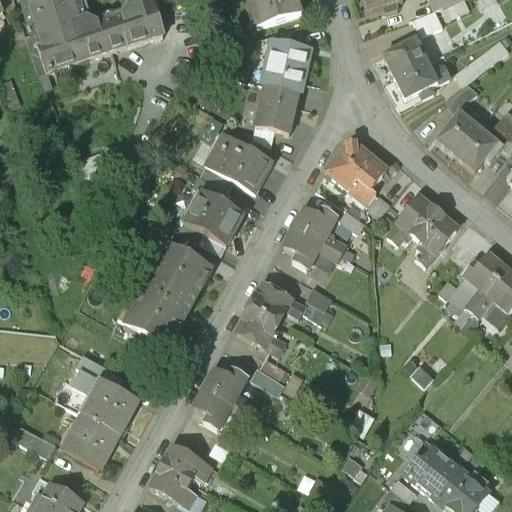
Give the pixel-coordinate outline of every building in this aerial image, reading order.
[(18,0),(32,44),(34,51),(37,50),(45,77),(140,48),(131,19),(88,32),(78,0),(18,0)] [(163,41),(150,0),(125,0),(131,19),(140,48),(163,41)] [(247,0),(257,31),(301,18),(295,0),(247,0)] [(401,0),(363,0),(368,17),(403,6),(401,0)] [(463,0),(427,0),(434,16),(465,3),(463,0)] [(499,44),(480,60),(489,71),(508,55),(499,44)] [(417,45),(385,62),(396,83),(428,67),(417,45)] [(307,58),(274,50),(264,91),(298,98),(307,58)] [(428,67),(396,83),(407,105),(450,83),(444,72),(433,77),(428,67)] [(476,99),(468,88),(447,105),(456,116),(476,99)] [(298,98),(264,91),(255,131),(289,139),(298,98)] [(462,118),(438,147),(456,161),(479,133),(462,118)] [(479,133),(456,161),(476,177),(486,164),(491,168),(503,154),(501,153),(502,151),(497,147),(511,127),(511,122),(507,119),(490,141),(479,133)] [(511,127),(497,147),(502,151),(511,139),(511,127)] [(511,139),(502,151),(501,153),(503,154),(511,161),(511,159),(511,139)] [(271,168),(228,143),(211,172),(211,173),(226,182),(234,186),(233,187),(253,198),(271,168)] [(347,150),(325,177),(347,195),(356,185),(360,180),(349,171),(361,156),(353,149),(347,150)] [(386,176),(361,156),(349,171),(360,180),(356,185),(365,192),(366,192),(370,195),(386,176)] [(226,182),(211,173),(211,172),(206,169),(199,182),(219,193),(226,182)] [(219,193),(199,182),(192,193),(196,195),(197,194),(214,204),(219,193)] [(365,192),(356,185),(347,195),(356,203),(365,192)] [(365,192),(356,203),(366,211),(375,199),(370,195),(366,192),(365,192)] [(214,204),(197,194),(196,195),(179,226),(184,228),(203,239),(226,252),(243,221),(214,204)] [(418,202),(387,240),(397,249),(403,242),(407,245),(411,240),(422,226),(432,235),(442,222),(418,202)] [(316,221),(304,214),(293,233),(321,248),(325,242),(335,223),(320,214),(316,221)] [(363,228),(345,216),(338,226),(356,239),(363,228)] [(442,222),(432,235),(422,226),(411,240),(420,248),(416,253),(420,257),(415,263),(425,271),(456,233),(442,222)] [(203,239),(184,228),(178,238),(197,250),(203,239)] [(321,248),(293,233),(283,252),(295,259),(291,266),(306,275),(317,256),(321,248)] [(345,253),(325,242),(321,248),(317,256),(347,273),(350,267),(340,261),(345,253)] [(158,266),(133,312),(135,313),(125,330),(168,354),(179,335),(174,333),(198,291),(202,293),(213,274),(170,250),(160,267),(158,266)] [(488,259),(479,270),(473,265),(462,279),(479,293),(486,298),(505,274),(488,259)] [(511,279),(505,274),(486,298),(492,303),(509,317),(511,312),(511,279)] [(448,285),(438,297),(445,303),(455,291),(448,285)] [(273,295),(262,289),(249,313),(277,329),(285,316),(299,324),(303,318),(305,313),(303,312),(285,302),(289,295),(277,288),(273,295)] [(331,303),(313,292),(306,304),(307,305),(324,315),(325,313),(331,303)] [(479,293),(465,310),(477,321),(492,303),(486,298),(479,293)] [(324,315),(307,305),(303,312),(305,313),(310,316),(308,320),(325,330),(332,318),(325,313),(324,315)] [(277,329),(249,313),(236,336),(264,352),(271,341),(277,329)] [(285,349),(271,341),(264,352),(278,360),(285,349)] [(307,345),(300,342),(293,354),(300,357),(307,345)] [(104,371),(83,360),(76,372),(97,384),(104,371)] [(284,374),(265,363),(260,372),(278,383),(284,374)] [(283,389),(256,373),(249,384),(276,401),(283,389)] [(227,381),(214,374),(203,394),(231,409),(235,401),(245,382),(231,374),(227,381)] [(137,406),(99,384),(90,400),(94,402),(83,422),(119,442),(130,422),(129,421),(137,406)] [(231,409),(203,394),(193,413),(205,420),(202,426),(216,435),(227,416),(231,409)] [(255,412),(235,401),(231,409),(227,416),(247,427),(255,412)] [(119,442),(83,422),(73,441),(68,438),(60,454),(98,475),(107,461),(108,461),(119,442)] [(54,450),(21,431),(13,444),(47,463),(54,450)] [(248,450),(222,435),(215,447),(241,462),(248,450)] [(460,474),(427,447),(414,463),(417,466),(405,481),(435,505),(460,474)] [(211,472),(172,450),(149,492),(184,511),(188,511),(196,499),(186,493),(193,481),(203,486),(211,472)] [(460,474),(435,505),(443,511),(473,511),(486,496),(460,474)] [(384,501),(398,511),(404,511),(416,497),(398,483),(384,501)] [(51,488),(44,501),(38,498),(30,511),(79,511),(83,506),(51,488)]
